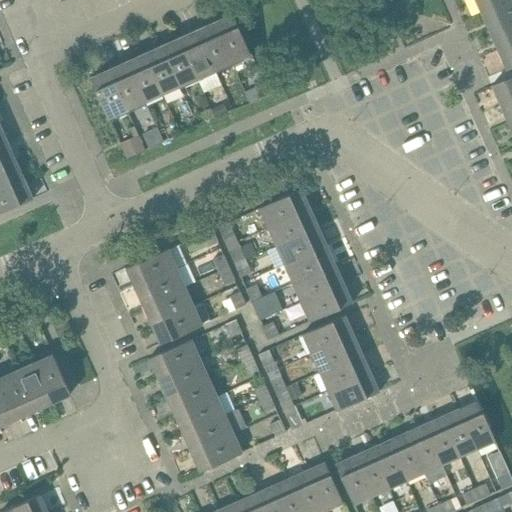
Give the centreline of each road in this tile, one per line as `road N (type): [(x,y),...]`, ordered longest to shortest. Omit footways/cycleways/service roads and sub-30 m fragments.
road 1 (unclassified): [(511,262),(472,251),(376,175),(323,148),(284,148),(229,166),(102,224)]
road 2 (residential): [(67,434),(120,410),(55,246)]
road 3 (residential): [(102,224),(36,53)]
road 4 (residential): [(36,53),(164,0)]
